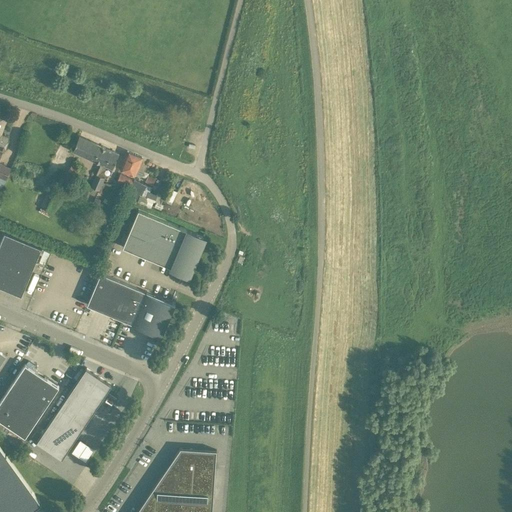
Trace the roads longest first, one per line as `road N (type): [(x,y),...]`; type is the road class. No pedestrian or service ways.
road 1 (unclassified): [(163,383),(229,260),(222,201),(197,174),(0,96)]
road 2 (unknown): [(220,511),(226,437),(167,433),(215,319),(231,320),(233,343)]
road 3 (unclassified): [(0,314),(163,383)]
road 4 (unclassified): [(82,511),(163,383)]
